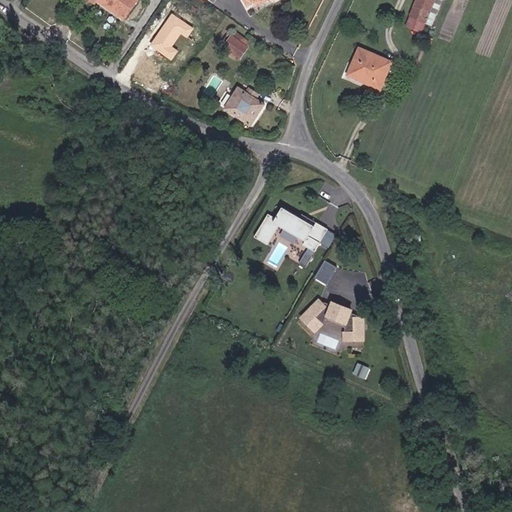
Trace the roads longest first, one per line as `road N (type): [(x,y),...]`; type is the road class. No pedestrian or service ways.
road 1 (unclassified): [(284,148),(319,160),(361,198),(381,231),(471,511)]
road 2 (unclassified): [(78,511),(272,152),(284,148)]
road 3 (unclassified): [(0,1),(134,93),(218,134),(284,148)]
road 4 (unclassified): [(284,148),(300,126),(313,64),(344,0)]
